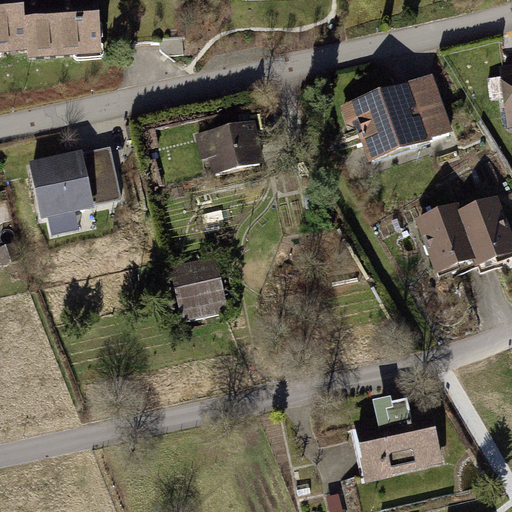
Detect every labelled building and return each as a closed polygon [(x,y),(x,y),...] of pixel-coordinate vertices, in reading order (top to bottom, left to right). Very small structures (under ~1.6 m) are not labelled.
[(21,0),(0,0),(0,51),(31,49),(32,57),(77,54),(84,44),(86,46),(100,46),(96,0),(70,0),(70,4),(22,7),(21,0)] [(458,140),(436,78),(345,109),(354,134),(362,131),(375,169),(458,140)] [(259,125),(199,137),(204,163),(214,161),(218,180),(268,169),(259,125)] [(112,152),(83,157),(94,209),(123,203),(112,152)] [(83,157),(31,168),(42,226),(95,215),(94,209),(83,157)] [(460,209),(420,224),(440,275),(479,261),(482,267),(511,255),(511,226),(503,202),(464,217),(460,209)] [(18,244),(0,249),(6,266),(23,260),(18,244)] [(215,255),(168,268),(183,322),(230,309),(215,255)] [(376,421),(358,425),(370,485),(449,468),(436,407),(407,413),(406,409),(375,415),(376,421)]
